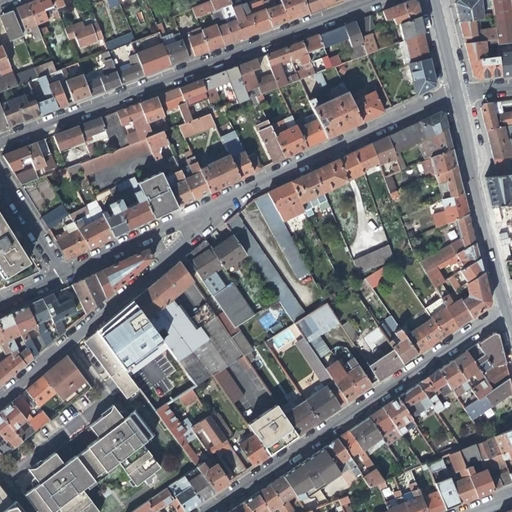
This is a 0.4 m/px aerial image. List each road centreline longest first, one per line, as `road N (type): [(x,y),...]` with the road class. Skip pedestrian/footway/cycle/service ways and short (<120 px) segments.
road 1 (residential): [(374,0),(0,138)]
road 2 (residential): [(502,308),(203,511)]
road 3 (residential): [(0,392),(244,187)]
road 4 (residential): [(244,187),(454,92)]
road 5 (residential): [(454,92),(502,308)]
road 6 (residential): [(59,272),(244,187)]
